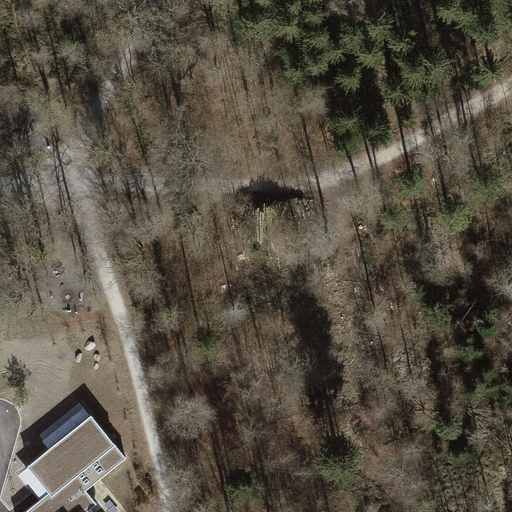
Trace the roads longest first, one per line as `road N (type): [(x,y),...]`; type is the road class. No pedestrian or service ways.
road 1 (track): [(76,185),(295,185),(358,168),(511,85)]
road 2 (track): [(76,185),(122,321),(168,511)]
road 3 (track): [(151,0),(77,151),(76,185)]
